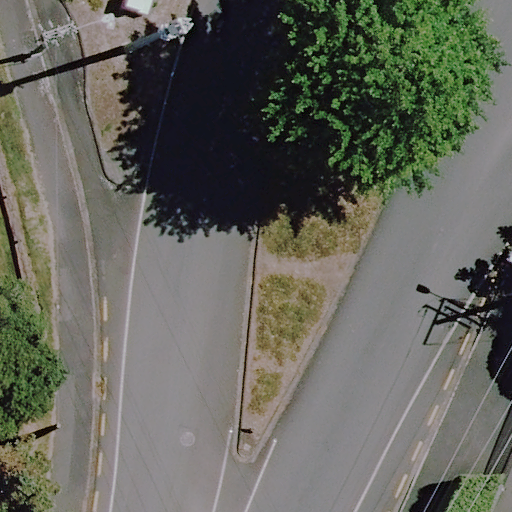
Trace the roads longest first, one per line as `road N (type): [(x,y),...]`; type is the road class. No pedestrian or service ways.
road 1 (tertiary): [(179,511),(204,196),(236,36),(251,0)]
road 2 (tertiary): [(511,25),(402,285)]
road 3 (tertiary): [(402,285),(303,492),(284,511)]
road 4 (tertiary): [(511,183),(402,285)]
